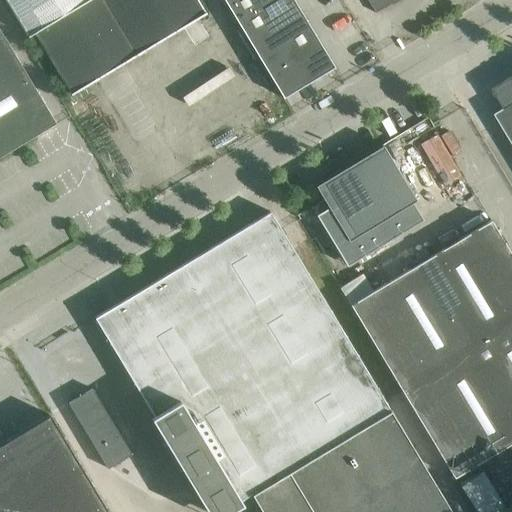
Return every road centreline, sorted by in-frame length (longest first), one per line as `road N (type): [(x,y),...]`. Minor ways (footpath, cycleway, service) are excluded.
road 1 (unclassified): [(0,320),(511,12)]
road 2 (unknown): [(124,245),(99,173),(0,20)]
